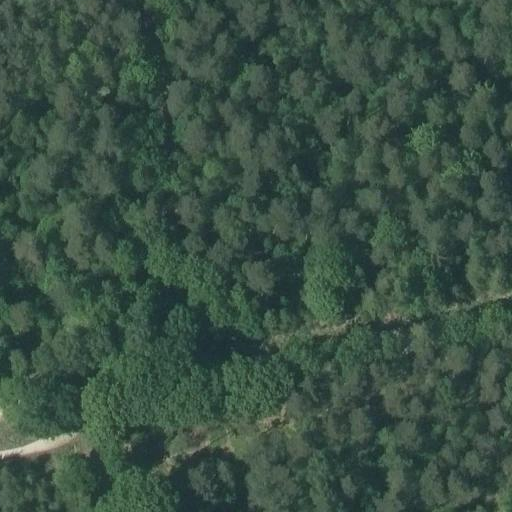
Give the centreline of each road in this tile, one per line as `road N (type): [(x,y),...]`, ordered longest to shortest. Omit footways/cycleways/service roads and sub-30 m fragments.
road 1 (track): [(0,411),(511,322)]
road 2 (track): [(193,388),(141,0)]
